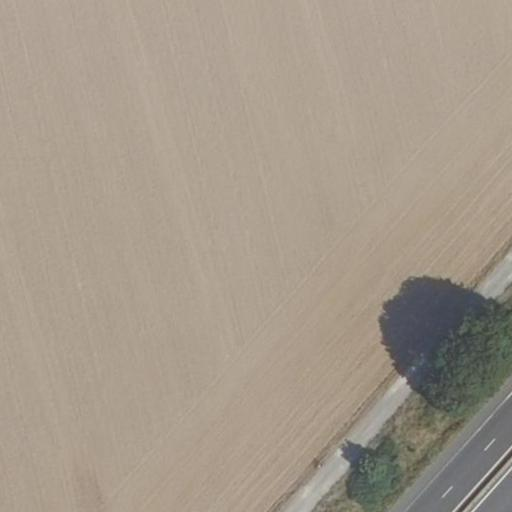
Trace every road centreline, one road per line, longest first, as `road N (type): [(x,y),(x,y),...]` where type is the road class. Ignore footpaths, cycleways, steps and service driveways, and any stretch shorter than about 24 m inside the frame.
road 1 (track): [(511,258),(287,511)]
road 2 (trunk): [(511,423),(430,511)]
